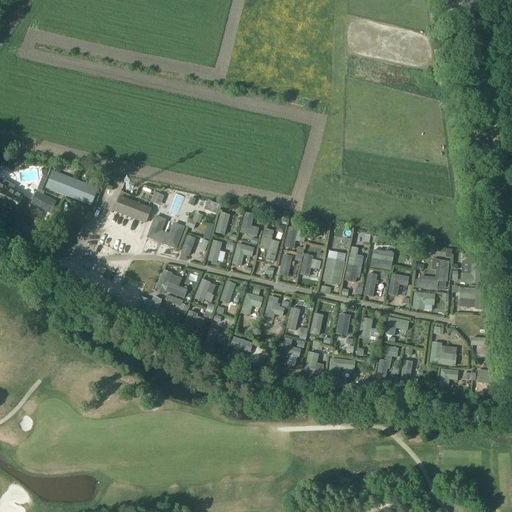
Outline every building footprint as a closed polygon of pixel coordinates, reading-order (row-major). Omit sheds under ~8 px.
[(91,206),(97,190),(98,189),(52,171),(45,188),(91,206)] [(42,191),(47,177),(43,176),(37,191),(44,195),(45,192),(42,191)] [(15,187),(4,181),(2,184),(0,183),(0,206),(1,207),(13,214),(23,196),(13,190),(15,187)] [(50,214),(56,203),(36,193),(30,205),(50,214)] [(146,222),(151,209),(119,197),(114,209),(146,222)] [(221,205),(215,202),(211,212),(217,214),(221,205)] [(23,215),(35,220),(40,210),(28,204),(23,215)] [(221,212),(215,233),(225,235),(231,214),(221,212)] [(240,232),(257,236),(259,228),(251,226),(254,214),(245,212),(240,232)] [(199,223),(202,216),(196,214),(193,221),(189,220),(186,226),(193,229),(196,222),(199,223)] [(47,248),(63,255),(77,224),(61,216),(47,248)] [(146,238),(176,250),(185,227),(174,223),(169,234),(162,231),(167,220),(155,216),(146,238)] [(36,242),(44,226),(34,221),(31,228),(25,225),(20,235),(36,242)] [(276,232),(283,234),(285,227),(278,225),(276,232)] [(207,226),(203,237),(209,239),(212,228),(207,226)] [(299,228),(289,226),(285,247),(294,249),(299,228)] [(276,230),(265,228),(260,248),(268,250),(266,260),(275,262),(280,241),(273,240),(276,230)] [(187,235),(181,253),(189,256),(196,239),(187,235)] [(223,243),(214,240),(208,260),(218,263),(223,243)] [(237,244),(232,263),(242,265),(244,255),(253,257),(255,248),(237,244)] [(359,248),(351,246),(345,280),(356,282),(357,277),(361,278),(365,256),(358,254),(359,248)] [(374,249),(371,267),(392,270),(395,252),(374,249)] [(347,253),(329,250),(323,281),(340,285),(347,253)] [(293,256),(283,253),(279,274),(289,276),(293,256)] [(316,257),(305,255),(300,276),(311,278),(316,257)] [(448,283),(449,262),(440,261),(433,260),(432,269),(436,270),(435,279),(420,277),(420,279),(418,279),(417,289),(440,291),(440,290),(445,291),(446,283),(448,283)] [(481,260),(471,260),(471,273),(462,273),(462,282),(481,282),(481,260)] [(182,277),(164,270),(156,289),(164,293),(163,295),(167,297),(165,300),(181,306),(182,304),(188,290),(178,286),(182,277)] [(389,273),(382,272),(381,279),(388,280),(389,273)] [(379,275),(368,273),(364,295),(374,297),(379,275)] [(410,277),(392,274),(388,294),(399,296),(401,285),(408,287),(410,277)] [(212,283),(202,279),(195,298),(204,302),(212,283)] [(235,284),(227,281),(220,301),(229,304),(235,284)] [(333,287),(322,285),(321,292),(331,294),(333,287)] [(435,294),(415,292),(414,309),(424,310),(424,304),(434,304),(435,294)] [(263,298),(246,293),(241,314),(250,316),(252,307),(260,309),(263,298)] [(152,301),(143,297),(137,310),(162,321),(167,310),(160,307),(163,300),(154,296),(152,301)] [(279,299),(270,296),(265,317),(274,319),(274,315),(282,317),(284,309),(279,308),(280,304),(278,304),(279,299)] [(481,299),(460,299),(459,308),(481,309),(481,299)] [(201,310),(191,306),(181,331),(191,335),(195,324),(202,327),(205,319),(198,316),(201,310)] [(300,310),(291,308),(286,328),(295,331),(300,310)] [(352,315),(340,313),(336,334),(348,336),(352,315)] [(323,316),(314,314),(310,334),(319,336),(323,316)] [(411,320),(388,316),(386,334),(396,335),(397,328),(409,330),(411,320)] [(380,319),(362,317),(360,338),(371,340),(373,324),(379,325),(380,319)] [(176,336),(178,329),(172,327),(170,334),(176,336)] [(219,331),(210,328),(203,348),(212,351),(215,342),(225,345),(228,337),(218,334),(219,331)] [(308,329),(302,328),(299,337),(300,337),(299,339),(305,341),(308,329)] [(254,342),(234,336),(231,345),(235,347),(234,350),(239,352),(240,348),(251,351),(254,342)] [(486,336),(471,336),(471,346),(477,346),(477,356),(490,356),(490,346),(486,346),(486,336)] [(444,343),(432,341),(429,364),(456,367),(459,348),(443,346),(444,343)] [(312,349),(321,351),(322,347),(319,347),(320,344),(314,342),(312,349)] [(292,346),(282,343),(278,364),(287,366),(289,354),(300,357),(302,349),(292,347),(292,346)] [(400,347),(385,345),(384,355),(399,357),(400,347)] [(319,355),(308,352),(302,378),(321,382),(324,367),(316,365),(319,355)] [(356,361),(331,357),(327,384),(338,385),(340,369),(355,371),(356,361)] [(391,360),(381,358),(376,379),(387,381),(391,360)] [(413,361),(404,360),(401,381),(410,382),(413,361)] [(365,371),(373,372),(374,364),(366,363),(365,371)] [(460,369),(442,368),(441,390),(450,391),(451,380),(460,380),(460,369)]
